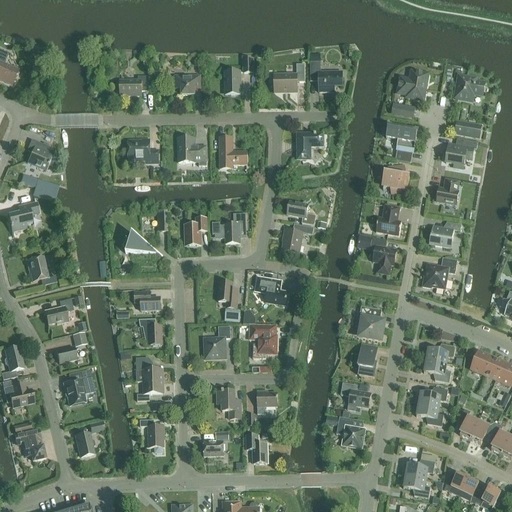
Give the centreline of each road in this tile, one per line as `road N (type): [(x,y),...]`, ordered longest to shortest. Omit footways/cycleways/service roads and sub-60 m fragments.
road 1 (residential): [(259,263),(306,271),(286,379),(181,379)]
road 2 (residential): [(55,120),(277,117)]
road 3 (residential): [(68,488),(35,347),(0,282)]
road 4 (residential): [(181,379),(177,266),(259,263)]
road 5 (residential): [(401,309),(433,121)]
road 6 (residential): [(184,483),(372,478)]
road 7 (residential): [(259,263),(277,117)]
road 8 (residential): [(511,479),(382,425)]
